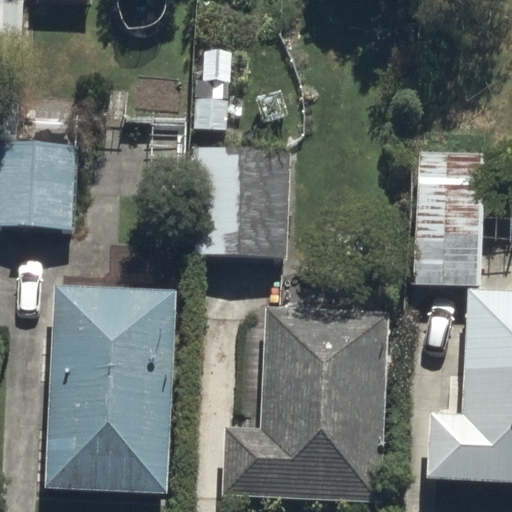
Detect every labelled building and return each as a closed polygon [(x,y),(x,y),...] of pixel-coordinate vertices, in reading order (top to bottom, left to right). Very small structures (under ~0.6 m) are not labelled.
[(78,156),(0,153),(0,235),(76,238),(78,156)] [(481,164),(416,164),(416,305),(481,305),(481,164)] [(289,173),(196,172),(195,276),(288,277),(289,173)] [(165,511),(172,314),(54,309),(46,511),(165,511)] [(511,317),(467,316),(463,442),(431,440),(429,504),(511,506),(511,317)] [(225,450),(222,511),(379,511),(386,336),(267,332),(262,452),(225,450)]
